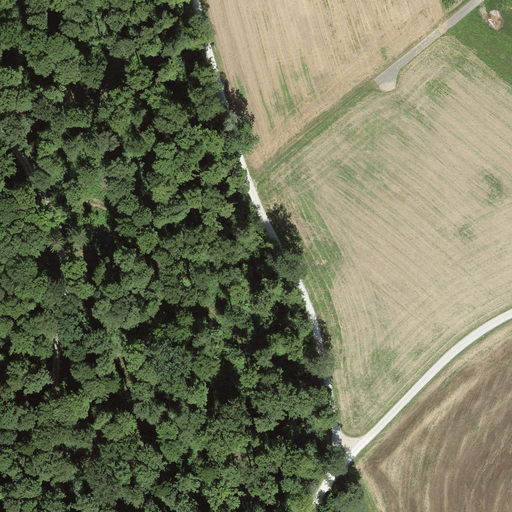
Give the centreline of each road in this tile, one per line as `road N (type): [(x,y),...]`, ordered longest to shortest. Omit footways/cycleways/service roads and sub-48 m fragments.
road 1 (track): [(191,0),(241,170),(305,303),(320,357),(342,460),(310,511)]
road 2 (track): [(59,511),(53,390),(60,240),(39,183),(0,133)]
road 3 (track): [(342,460),(462,345),(511,312)]
road 4 (track): [(381,78),(478,0)]
